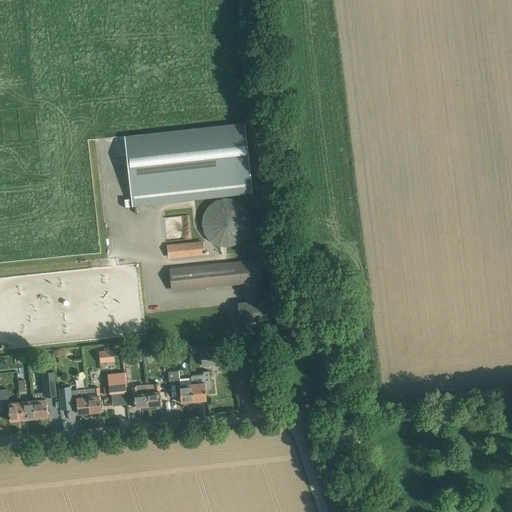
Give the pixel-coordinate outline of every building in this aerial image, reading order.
[(252,193),(244,122),(125,136),(132,206),(252,193)] [(250,224),(250,222),(250,220),(250,218),(250,216),(249,215),(248,213),(248,211),(247,209),(245,208),(244,206),(243,205),(241,204),(240,203),(238,201),(237,201),(235,200),(233,199),(231,199),(229,198),(227,198),(225,198),(224,198),(222,199),(220,199),(218,200),(216,201),(215,201),(213,203),(211,204),(210,205),(209,206),(207,208),(206,209),(205,211),(204,213),(204,215),(203,216),(203,218),(203,220),(203,222),(203,224),(203,226),(203,228),(204,230),(204,231),(205,233),(206,235),(207,236),(209,238),(210,239),(211,241),(213,242),(215,243),(216,244),(218,244),(220,245),(222,245),(224,246),(225,246),(227,246),(229,246),(231,245),(233,245),(235,244),(237,244),(238,243),(240,242),(241,241),(243,239),(244,238),(245,236),(247,235),(248,233),(248,231),(249,230),(250,228),(250,226),(250,224)] [(204,254),(203,241),(167,244),(168,257),(204,254)] [(339,267),(344,260),(326,247),(321,254),(339,267)] [(261,280),(259,260),(170,269),(170,270),(164,271),(164,276),(170,275),(171,287),(237,281),(237,283),(242,282),(244,303),(239,303),(241,321),(249,320),(250,321),(258,321),(258,319),(272,317),(271,300),(258,301),(256,281),(261,280)] [(174,348),(168,352),(172,359),(178,355),(174,348)] [(142,349),(143,363),(152,363),(151,349),(142,349)] [(113,350),(100,351),(101,362),(115,361),(113,350)] [(217,350),(201,352),(202,366),(220,364),(218,350),(217,350)] [(140,352),(122,354),(123,364),(141,363),(140,352)] [(192,377),(194,401),(206,400),(207,400),(205,382),(204,383),(204,380),(210,379),(209,367),(202,368),(203,376),(192,377)] [(194,401),(192,377),(179,378),(179,371),(169,371),(170,383),(179,382),(180,385),(179,385),(181,403),(181,402),(194,401)] [(54,372),(42,373),(43,380),(45,397),(56,396),(54,378),(54,372)] [(124,372),(108,373),(111,394),(126,393),(124,372)] [(154,391),(146,392),(148,406),(161,404),(161,405),(171,404),(169,389),(160,390),(159,384),(153,385),(154,391)] [(70,386),(58,388),(61,410),(72,408),(71,398),(76,397),(76,402),(78,411),(78,413),(89,412),(86,389),(75,390),(70,390),(70,386)] [(135,407),(148,406),(146,392),(146,386),(138,386),(132,387),(134,407),(135,407)] [(86,389),(89,412),(101,411),(98,387),(93,388),(93,387),(86,388),(86,389)] [(0,400),(9,400),(7,389),(0,389),(0,400)] [(33,400),(35,418),(48,417),(46,399),(33,400)] [(22,419),(35,418),(33,400),(20,402),(22,419)] [(22,419),(20,402),(8,403),(10,421),(22,419)]
